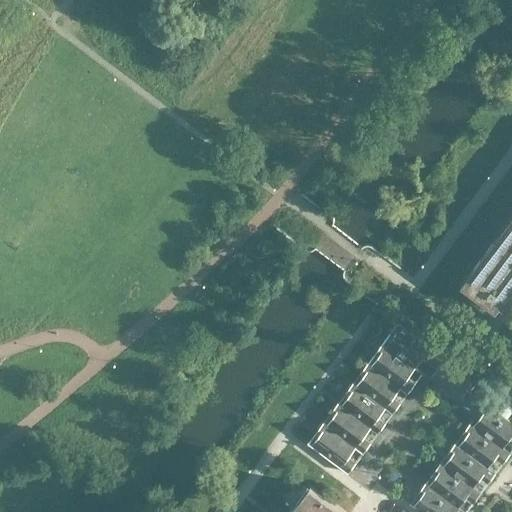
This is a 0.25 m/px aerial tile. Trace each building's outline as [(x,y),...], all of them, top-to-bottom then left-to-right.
[(497,310),(511,290),(511,233),(505,228),(462,284),(497,310)] [(438,352),(399,322),(383,343),(412,365),(413,364),(417,366),(423,358),(430,363),(438,352)] [(409,377),(416,368),(412,365),(383,343),(368,363),(401,388),(408,393),(417,382),(409,377)] [(471,391),(478,381),(438,352),(430,363),(441,371),(434,381),(478,414),(486,403),(471,391)] [(395,396),(401,388),(368,363),(353,383),(386,408),(394,413),(402,402),(395,396)] [(380,416),(386,408),(353,383),(339,403),(371,427),(379,433),(387,422),(380,416)] [(365,436),(371,427),(339,403),(324,423),(357,447),(364,453),(372,442),(365,436)] [(511,421),(486,403),(478,414),(471,423),(500,444),(504,447),(511,438),(511,439),(511,421)] [(350,456),(357,447),(324,423),(309,443),(349,473),(357,461),(350,456)] [(511,452),(504,447),(500,444),(471,423),(457,442),(485,464),(489,467),(496,458),(503,464),(511,452)] [(497,472),(489,467),(485,464),(457,442),(442,462),(471,484),(474,487),(481,478),(488,483),(497,472)] [(474,487),(471,484),(442,462),(427,482),(456,504),(460,506),(466,498),(473,503),(482,492),(474,487)] [(466,511),(467,511),(460,506),(456,504),(427,482),(411,503),(422,511),(466,511)] [(345,511),(346,511),(312,486),(292,511),(345,511)]
